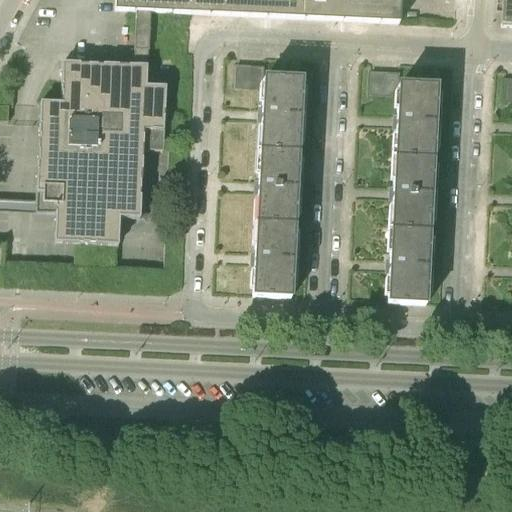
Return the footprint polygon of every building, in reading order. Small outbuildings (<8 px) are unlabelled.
[(114,0),(114,13),(134,14),(150,14),(398,26),(399,0),(114,0)] [(511,1),(502,1),(500,29),(511,30),(511,31),(511,1)] [(148,52),(150,14),(134,14),(132,68),(61,65),(59,105),(38,105),(33,211),(33,217),(55,218),(53,246),(117,249),(118,221),(139,222),(142,153),(163,154),(165,105),(167,106),(167,88),(151,87),(150,90),(146,90),(147,52),(148,52)] [(248,91),(250,69),(235,68),(234,90),(248,91)] [(250,69),(248,91),(263,92),(263,81),(264,69),(250,69)] [(384,98),(385,75),(370,74),(369,97),(384,98)] [(385,75),(384,98),(398,98),(399,88),(399,76),(385,75)] [(301,83),(263,81),(263,92),(260,155),(297,157),(301,83)] [(435,89),(399,88),(398,98),(395,161),(432,164),(435,89)] [(260,155),(258,195),(256,227),(293,229),(297,157),(260,155)] [(395,161),(393,201),(391,233),(428,234),(432,164),(395,161)] [(293,229),(256,227),(252,299),(290,301),(293,229)] [(428,234),(391,233),(388,305),(425,307),(428,234)]
